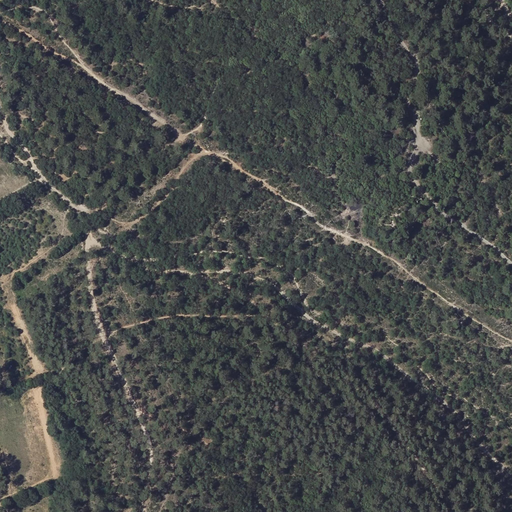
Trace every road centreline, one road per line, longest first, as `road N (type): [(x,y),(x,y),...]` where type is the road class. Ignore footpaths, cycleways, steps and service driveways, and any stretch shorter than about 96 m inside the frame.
road 1 (track): [(0,99),(7,130),(41,178),(89,220),(91,293),(134,407)]
road 2 (track): [(378,0),(416,63),(410,96),(427,197),(511,266)]
